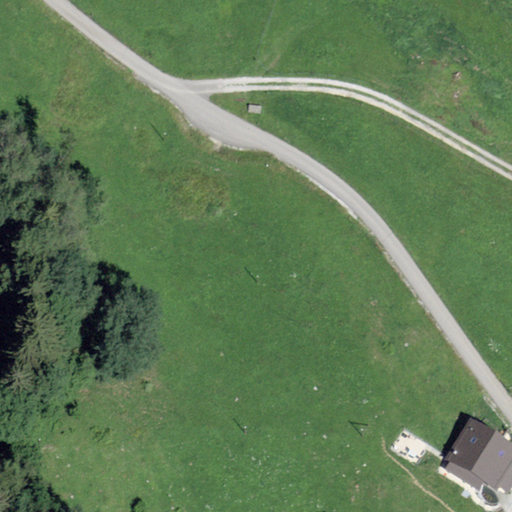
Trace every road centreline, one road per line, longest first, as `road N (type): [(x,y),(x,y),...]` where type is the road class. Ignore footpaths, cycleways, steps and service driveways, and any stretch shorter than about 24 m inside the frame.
road 1 (unclassified): [(511,413),(352,198),(170,87),(56,0)]
road 2 (track): [(511,172),(355,90),(170,87)]
